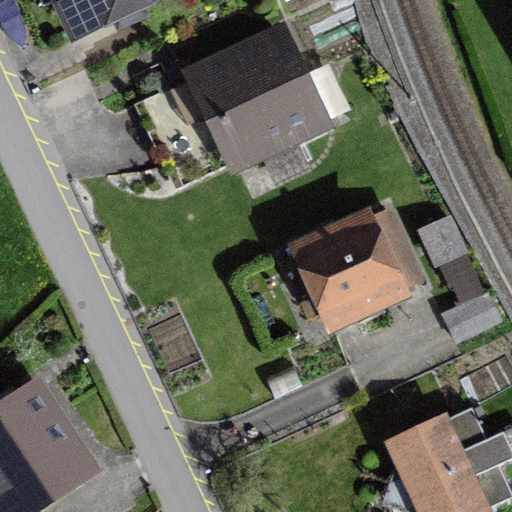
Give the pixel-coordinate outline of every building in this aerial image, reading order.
[(59,0),(75,34),(146,0),(59,0)] [(234,156),(236,161),(321,121),(281,36),(139,103),(176,183),(234,156)] [(297,251),(330,324),(420,280),(388,212),(297,251)] [(448,218),(422,229),(438,264),(464,252),(448,218)] [(488,294),(443,316),(455,341),(501,319),(488,294)] [(34,511),(30,506),(86,470),(34,391),(3,412),(0,407),(0,511),(34,511)] [(471,408),(390,446),(420,511),(482,511),(511,498),(511,495),(498,466),(511,459),(511,452),(503,432),(486,440),(471,408)]
